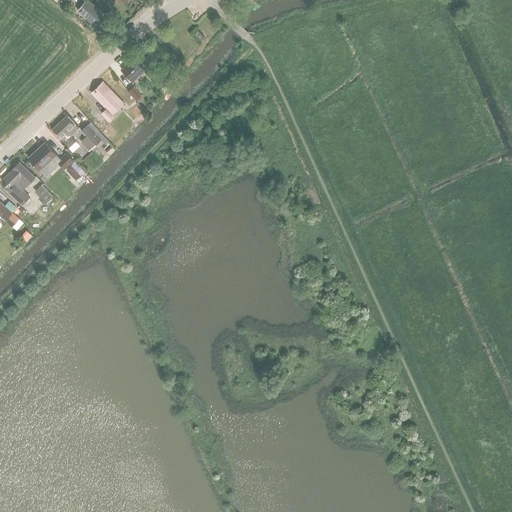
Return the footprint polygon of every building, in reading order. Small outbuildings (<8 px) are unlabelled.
[(99,24),(105,17),(102,15),(104,13),(87,0),(85,0),(77,11),(95,25),(97,22),(99,24)] [(201,41),(205,38),(197,30),(194,34),(201,41)] [(132,82),(144,70),(133,58),(121,69),(132,82)] [(154,83),(159,79),(150,68),(145,73),(154,83)] [(112,115),(124,103),(105,84),(103,86),(101,84),(94,91),(91,94),(106,109),(101,113),(109,122),(114,117),(112,115)] [(134,86),(128,91),(136,100),(142,95),(134,86)] [(71,136),(79,128),(67,115),(52,130),(64,142),(69,148),(76,142),(71,136)] [(106,144),(109,141),(91,122),(89,125),(87,123),(81,130),(87,136),(81,142),(89,151),(101,139),(106,144)] [(56,155),(45,143),(28,159),(40,171),(56,155)] [(60,158),(57,161),(59,163),(65,169),(74,160),(66,152),(60,158)] [(56,155),(40,171),(45,176),(59,163),(57,161),(60,158),(56,155)] [(23,190),(30,183),(35,178),(20,163),(12,170),(13,170),(2,181),(10,189),(7,191),(22,206),(31,197),(23,190)] [(71,165),(66,170),(71,175),(76,171),(71,165)] [(44,205),(52,197),(41,185),(36,191),(42,197),(39,200),(44,205)] [(19,219),(0,201),(0,217),(1,217),(12,226),(19,219)] [(23,223),(19,219),(12,226),(17,230),(23,223)]
